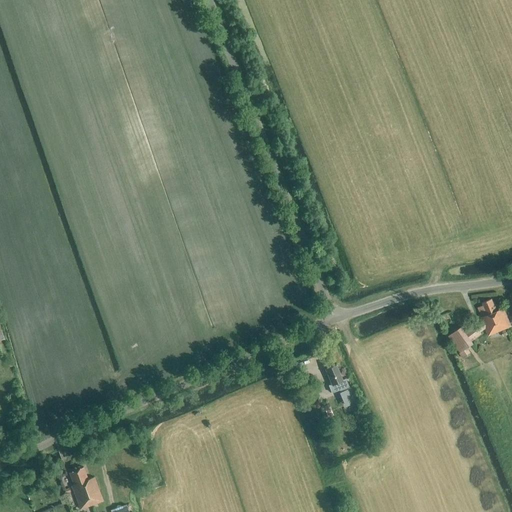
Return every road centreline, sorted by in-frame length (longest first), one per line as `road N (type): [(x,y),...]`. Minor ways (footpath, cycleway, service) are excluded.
road 1 (unclassified): [(0,463),(332,324)]
road 2 (tertiary): [(332,324),(208,0)]
road 3 (tertiary): [(511,279),(423,292),(332,324)]
